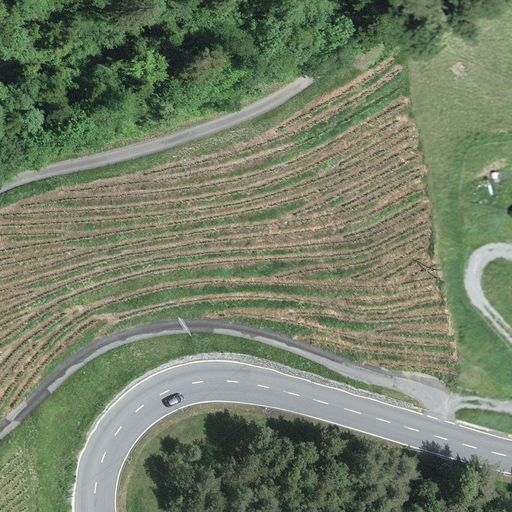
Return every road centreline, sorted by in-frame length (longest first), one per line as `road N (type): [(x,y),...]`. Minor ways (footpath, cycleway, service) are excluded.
road 1 (primary): [(511,456),(289,391),(196,381),(129,415),(99,465),(95,511)]
road 2 (track): [(511,337),(473,281),(486,255),(511,254)]
